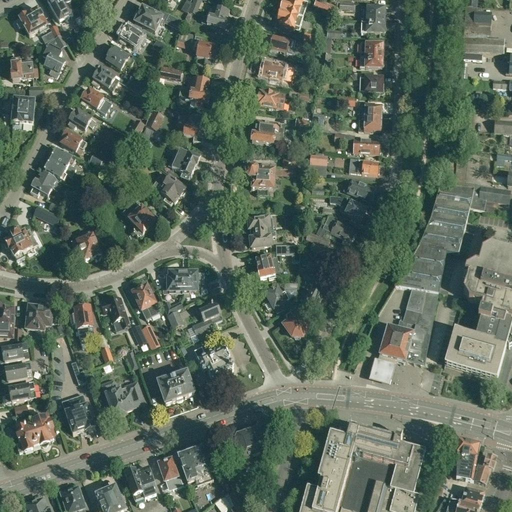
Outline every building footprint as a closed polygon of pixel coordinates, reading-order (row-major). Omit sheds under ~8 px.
[(60,25),(73,17),(71,13),(69,9),(71,7),(67,0),(65,2),(63,0),(53,0),(47,3),(56,20),(57,19),(60,25)] [(196,0),(194,5),(190,14),(195,16),(201,2),(196,0)] [(284,4),(281,13),(303,20),(308,5),(303,3),(294,0),(291,0),(291,2),(288,1),(286,5),(284,4)] [(477,9),(477,0),(465,0),(465,9),(477,9)] [(314,7),(323,10),(325,4),(316,1),(314,7)] [(464,36),(490,38),(491,15),(475,14),(475,9),(465,9),(464,36)] [(30,13),(30,16),(27,17),(19,22),(20,22),(16,24),(20,31),(24,29),(29,39),(39,34),(40,35),(48,30),(38,11),(37,12),(34,10),(30,13)] [(215,34),(222,36),(223,32),(225,32),(227,24),(229,15),(214,11),(214,12),(209,10),(207,16),(209,17),(208,19),(209,20),(207,27),(216,30),(215,34)] [(367,23),(384,24),(384,17),(385,15),(386,13),(385,12),(385,11),(362,10),(362,20),(367,20),(367,23)] [(140,17),(138,16),(135,23),(136,23),(135,25),(155,35),(160,26),(162,27),(164,22),(162,21),(162,20),(143,11),(140,17)] [(303,20),(281,13),(278,21),(281,22),(279,26),(282,27),(282,30),(293,33),(294,31),(299,33),(303,20)] [(172,18),(169,25),(182,32),(185,25),(172,18)] [(384,29),(384,24),(367,23),(367,25),(362,25),(361,35),(384,36),(384,35),(385,34),(385,31),(384,29)] [(61,37),(55,27),(49,31),(55,41),(61,37)] [(65,43),(71,39),(65,29),(59,32),(65,43)] [(128,44),(136,50),(139,45),(143,48),(146,43),(143,40),(143,39),(129,30),(126,34),(121,40),(122,41),(120,45),(125,48),(128,44)] [(202,41),(196,39),(196,38),(181,33),(176,47),(193,52),(198,54),(197,60),(205,62),(204,67),(212,69),(213,64),(214,64),(217,62),(218,58),(216,56),(216,55),(217,50),(200,47),(202,41)] [(304,42),(315,45),(317,46),(318,38),(305,35),(303,42),(304,42)] [(60,50),(66,47),(61,38),(55,41),(60,50)] [(287,56),(295,58),(297,51),(294,50),(295,43),(284,40),(283,42),(274,39),(270,52),(287,56)] [(321,55),(330,56),(332,40),(326,40),(321,55)] [(463,55),(503,57),(504,42),(463,40),(463,55)] [(160,50),(165,53),(168,47),(162,45),(160,50)] [(361,46),(360,58),(383,59),(383,47),(361,46)] [(43,67),(45,69),(52,73),(50,77),(57,81),(59,77),(60,77),(65,65),(59,62),(62,56),(60,55),(49,49),(43,59),(43,67)] [(107,64),(121,73),(126,66),(129,68),(133,63),(129,60),(130,60),(115,50),(113,54),(112,54),(108,61),(107,64)] [(320,73),(330,73),(331,57),(321,56),(320,73)] [(383,59),(360,58),(360,70),(382,71),(382,70),(384,69),(384,65),(383,64),(383,59)] [(21,65),(12,66),(13,75),(11,75),(13,84),(33,81),(33,80),(38,80),(38,72),(32,72),(32,64),(21,66),(21,65)] [(263,78),(286,83),(287,78),(289,78),(290,73),(283,72),(284,69),(265,65),(263,78)] [(315,69),(303,66),(301,74),(313,76),(315,69)] [(160,80),(179,84),(181,75),(162,71),(160,80)] [(100,86),(112,94),(119,84),(116,82),(116,81),(101,72),(99,77),(98,76),(94,83),(92,86),(98,90),(100,86)] [(146,92),(147,89),(148,87),(131,78),(129,83),(146,92)] [(360,81),(360,94),(365,95),(368,95),(368,97),(373,97),(373,95),(381,96),(381,94),(383,93),(383,89),(382,88),(382,82),(366,81),(360,81)] [(195,109),(203,110),(204,105),(208,106),(210,97),(210,96),(212,85),(194,82),(194,84),(189,83),(188,90),(189,90),(189,93),(187,93),(185,102),(196,104),(195,109)] [(145,93),(146,92),(129,83),(126,88),(150,103),(153,98),(145,93)] [(493,90),(507,92),(508,84),(493,83),(493,90)] [(41,89),(33,89),(29,89),(29,102),(43,102),(43,89),(41,89)] [(83,104),(80,107),(86,111),(88,107),(97,113),(100,108),(104,110),(107,105),(104,102),(89,93),(87,97),(86,97),(82,103),(83,104)] [(257,103),(258,105),(257,109),(283,113),(285,98),(260,94),(259,98),(258,98),(257,103)] [(12,126),(13,126),(12,131),(21,133),(22,127),(23,127),(24,127),(33,128),(35,105),(14,102),(12,126)] [(492,111),(498,112),(499,105),(492,105),(482,104),(482,110),(492,111)] [(365,117),(365,121),(381,121),(381,116),(382,114),(383,111),(381,110),(381,109),(374,108),(374,107),(365,106),(365,107),(359,106),(359,117),(365,117)] [(153,113),(152,116),(151,115),(146,128),(154,132),(158,134),(165,119),(153,113)] [(71,124),(69,128),(74,132),(76,128),(85,133),(88,128),(92,131),(96,125),(92,123),(92,122),(77,114),(75,118),(74,117),(70,124),(71,124)] [(311,134),(323,135),(324,118),(313,116),(311,134)] [(458,128),(459,128),(469,129),(471,117),(460,116),(458,128)] [(193,145),(202,147),(202,142),(203,142),(204,134),(204,133),(205,122),(189,120),(183,119),(179,118),(177,129),(185,130),(184,139),(193,141),(193,145)] [(296,129),(309,131),(310,124),(297,121),(296,129)] [(381,126),(381,121),(365,121),(365,124),(359,124),(358,134),(364,135),(373,135),(373,134),(380,134),(380,132),(382,131),(382,127),(381,126)] [(137,122),(129,135),(137,140),(145,127),(137,122)] [(252,145),(273,148),(273,145),(282,146),(285,128),(279,128),(279,127),(256,123),(254,136),(253,136),(252,145)] [(511,125),(495,124),(494,136),(511,137),(511,125)] [(160,144),(163,137),(146,129),(139,144),(146,148),(150,139),(160,144)] [(63,143),(61,147),(76,156),(80,158),(87,147),(83,144),(67,135),(63,135),(61,139),(63,143)] [(335,145),(345,146),(346,137),(336,136),(335,145)] [(359,143),(358,157),(379,158),(379,156),(381,154),(381,151),(379,150),(379,145),(370,144),(370,143),(364,143),(359,143)] [(127,161),(133,151),(128,148),(121,158),(127,161)] [(170,170),(172,171),(181,175),(181,176),(183,176),(181,180),(189,183),(190,180),(192,180),(196,169),(199,161),(180,153),(179,154),(174,151),(171,157),(175,158),(173,162),(170,170)] [(51,163),(74,175),(76,171),(73,169),(76,163),(72,161),(56,152),(53,153),(52,155),(52,157),(53,160),(51,163)] [(454,185),(465,187),(466,169),(468,153),(458,152),(456,168),(454,185)] [(312,168),(329,169),(330,159),(313,157),(312,168)] [(94,158),(91,164),(100,169),(103,163),(94,158)] [(363,164),(359,163),(351,162),(349,176),(357,177),(377,178),(379,176),(380,172),(378,171),(379,166),(370,165),(370,163),(363,163),(363,164)] [(74,175),(51,163),(49,167),(49,166),(46,167),(44,171),(45,174),(64,184),(68,178),(72,180),(74,175)] [(295,173),(296,163),(284,163),(283,173),(295,173)] [(275,178),(276,173),(272,172),(272,171),(270,171),(269,169),(266,169),(264,170),(264,172),(250,171),(248,174),(247,180),(249,182),(252,182),(252,193),(258,193),(257,199),(268,199),(269,194),(275,194),(275,178)] [(162,176),(152,190),(167,201),(164,204),(171,209),(173,206),(175,207),(180,200),(181,200),(184,200),(186,195),(186,192),(170,180),(169,181),(162,176)] [(31,196),(38,200),(40,196),(48,200),(53,191),(57,194),(60,188),(56,185),(41,177),(37,185),(37,184),(32,192),(33,193),(31,196)] [(122,184),(132,192),(137,186),(127,178),(122,184)] [(343,194),(355,199),(371,205),(371,204),(371,203),(373,204),(374,199),(373,199),(375,193),(368,190),(365,189),(365,188),(360,185),(360,186),(352,183),(352,184),(348,182),(343,194)] [(404,274),(395,290),(412,294),(404,323),(400,322),(397,332),(388,330),(379,359),(394,363),(406,366),(406,365),(424,370),(436,307),(442,275),(446,256),(458,258),(465,233),(470,212),(475,189),(465,187),(454,186),(441,184),(440,189),(437,200),(434,212),(432,217),(431,221),(429,226),(427,230),(426,235),(423,239),(419,250),(416,255),(413,259),(410,264),(407,269),(404,274)] [(510,195),(482,191),(482,189),(476,189),(470,212),(488,215),(489,204),(509,206),(510,195)] [(343,210),(346,203),(347,201),(330,200),(330,206),(336,206),(343,210)] [(346,203),(343,210),(340,215),(360,225),(361,223),(363,223),(365,220),(363,218),(366,213),(351,205),(346,203)] [(138,240),(141,240),(150,231),(150,232),(153,232),(157,229),(157,226),(135,204),(123,215),(137,230),(134,233),(134,236),(138,240)] [(51,205),(48,211),(59,216),(62,210),(51,205)] [(299,206),(294,210),(296,216),(304,216),(304,207),(299,206)] [(38,210),(34,218),(56,229),(60,220),(38,210)] [(322,217),(332,219),(333,213),(323,211),(322,217)] [(249,231),(250,237),(274,234),(272,221),(268,222),(268,221),(263,222),(263,220),(258,221),(258,222),(249,223),(249,225),(247,226),(248,230),(249,231)] [(347,228),(338,223),(331,220),(330,220),(329,220),(329,221),(327,225),(323,223),(317,236),(320,238),(319,239),(309,235),(306,242),(327,250),(329,243),(322,241),(323,239),(329,241),(331,236),(344,242),(342,246),(348,249),(350,245),(351,244),(353,244),(354,241),(353,239),(356,234),(347,229),(347,228)] [(32,237),(30,234),(29,233),(25,235),(19,238),(18,236),(14,238),(11,240),(12,242),(5,245),(4,248),(6,252),(10,253),(14,261),(14,260),(17,264),(25,260),(23,256),(37,248),(32,237)] [(100,262),(101,259),(93,238),(91,234),(83,237),(85,242),(77,245),(85,265),(93,262),(96,263),(100,262)] [(275,234),(274,234),(250,237),(251,244),(249,245),(250,248),(251,249),(252,251),(271,249),(270,240),(276,239),(275,234)] [(310,252),(317,255),(325,259),(323,264),(337,272),(343,260),(319,249),(313,246),(310,252)] [(281,257),(292,257),(293,257),(293,255),(299,255),(299,247),(283,248),(276,248),(276,257),(281,256),(281,257)] [(510,326),(511,323),(511,248),(509,250),(508,254),(506,253),(507,249),(500,247),(498,250),(491,248),(482,254),(478,267),(475,266),(465,272),(464,276),(468,278),(467,279),(464,279),(461,286),(465,288),(463,294),(468,304),(481,308),(477,322),(480,322),(475,341),(504,349),(506,351),(508,350),(509,349),(511,348),(509,344),(510,344),(511,343),(511,342),(511,326),(510,326)] [(275,279),(281,277),(277,261),(271,262),(271,260),(256,263),(258,273),(256,274),(258,280),(260,281),(260,282),(269,280),(269,282),(275,281),(275,279)] [(306,272),(318,279),(321,273),(314,269),(315,267),(310,264),(306,272)] [(302,280),(314,286),(317,280),(305,274),(302,280)] [(176,294),(183,294),(182,275),(170,276),(170,281),(168,281),(168,290),(164,290),(164,298),(170,298),(170,297),(176,297),(176,294)] [(182,275),(183,294),(183,296),(189,296),(188,294),(197,294),(197,286),(205,286),(204,277),(197,277),(197,275),(182,275)] [(151,299),(147,290),(142,292),(141,291),(138,293),(137,295),(133,297),(142,316),(146,323),(152,320),(160,316),(154,305),(155,303),(154,300),(151,299)] [(277,315),(284,312),(281,307),(289,302),(285,294),(280,296),(277,291),(266,298),(274,311),(275,311),(277,315)] [(301,309),(314,316),(315,314),(316,315),(318,310),(317,309),(322,300),(309,293),(309,294),(304,292),(302,297),(306,299),(301,309)] [(122,329),(123,332),(130,330),(128,327),(129,327),(121,302),(114,304),(114,303),(107,305),(107,307),(102,309),(104,317),(109,315),(113,326),(120,323),(122,329)] [(173,316),(171,309),(169,305),(163,308),(167,318),(173,316)] [(171,309),(173,316),(183,311),(180,305),(171,309)] [(197,338),(213,331),(209,322),(220,318),(215,305),(208,308),(209,309),(199,313),(204,324),(193,329),(197,338)] [(15,344),(21,345),(21,333),(15,333),(13,333),(14,310),(4,310),(4,307),(0,306),(0,339),(13,340),(15,340),(15,344)] [(35,343),(37,342),(41,311),(29,310),(27,325),(26,326),(26,330),(27,330),(26,332),(36,333),(35,343)] [(75,314),(76,319),(71,320),(72,328),(77,327),(79,342),(80,341),(81,346),(98,343),(96,330),(93,330),(90,311),(89,311),(88,310),(85,311),(84,312),(75,314)] [(53,312),(41,311),(37,342),(39,342),(43,341),(45,329),(51,330),(53,312)] [(173,331),(183,327),(178,314),(168,319),(173,331)] [(292,340),(303,340),(309,328),(293,320),(290,315),(286,318),(287,321),(286,323),(287,325),(283,327),(292,340)] [(140,349),(147,345),(139,329),(132,332),(140,349)] [(142,332),(146,340),(152,352),(159,349),(153,336),(150,329),(142,332)] [(504,349),(475,341),(455,336),(447,368),(496,381),(504,349)] [(27,348),(2,353),(0,353),(0,367),(5,366),(5,367),(23,363),(29,362),(27,348)] [(106,366),(113,364),(109,351),(101,354),(106,366)] [(215,355),(206,360),(202,352),(194,355),(199,364),(198,364),(204,376),(207,374),(212,384),(213,383),(216,389),(224,385),(221,379),(222,379),(221,378),(229,374),(232,375),(234,371),(230,370),(228,364),(230,363),(229,362),(230,358),(228,355),(225,354),(225,353),(216,357),(215,355)] [(139,371),(136,365),(132,354),(126,356),(130,367),(133,373),(139,371)] [(396,370),(375,364),(371,378),(369,385),(390,390),(392,383),(396,370)] [(79,387),(87,385),(83,374),(79,376),(75,365),(71,367),(79,387)] [(27,383),(33,382),(30,368),(5,373),(6,378),(3,378),(1,381),(2,385),(5,387),(27,383)] [(183,403),(183,402),(195,398),(187,376),(185,371),(173,375),(175,380),(158,386),(166,408),(177,404),(178,405),(179,405),(180,405),(181,405),(182,404),(183,403)] [(133,410),(144,407),(137,387),(126,391),(120,393),(119,393),(117,394),(114,384),(101,388),(104,394),(110,392),(111,395),(106,397),(114,419),(116,419),(117,421),(125,419),(124,416),(134,412),(133,410)] [(37,405),(36,401),(34,388),(9,392),(10,398),(5,399),(6,407),(12,406),(12,407),(28,403),(29,407),(37,405)] [(61,405),(63,409),(73,439),(85,434),(85,435),(95,432),(87,408),(83,398),(61,405)] [(16,419),(29,416),(27,408),(14,411),(16,419)] [(40,449),(41,448),(41,449),(42,450),(43,450),(44,450),(45,450),(46,449),(46,448),(47,448),(47,447),(47,446),(47,445),(54,443),(51,434),(53,433),(49,420),(32,425),(33,428),(40,448),(40,449)] [(32,451),(40,448),(33,428),(26,430),(25,429),(23,425),(16,428),(17,433),(19,439),(17,439),(19,444),(20,444),(21,446),(16,448),(19,457),(24,455),(25,456),(33,453),(32,451)] [(402,438),(397,436),(396,437),(395,440),(393,447),(389,446),(390,443),(367,437),(361,427),(358,429),(358,430),(357,431),(348,429),(346,437),(340,435),(338,441),(330,439),(318,485),(321,485),(318,495),(308,492),(304,506),(305,506),(303,511),(423,511),(424,509),(417,508),(419,499),(412,497),(420,467),(422,467),(426,453),(401,446),(402,442),(403,439),(403,438),(402,438)] [(259,470),(255,460),(267,456),(267,455),(270,454),(271,452),(271,451),(269,446),(266,444),(263,445),(259,436),(260,436),(259,435),(258,434),(256,433),(254,433),(255,434),(250,435),(243,437),(243,438),(238,439),(237,439),(237,440),(235,443),(235,444),(236,444),(243,463),(242,463),(242,464),(243,464),(246,474),(255,471),(259,470)] [(475,471),(480,447),(468,444),(468,445),(457,442),(457,452),(456,452),(456,455),(457,456),(457,457),(456,481),(473,484),(475,471)] [(179,459),(178,459),(188,487),(195,484),(197,490),(213,484),(201,451),(200,452),(193,455),(193,454),(187,456),(187,457),(179,459)] [(492,474),(496,463),(487,460),(486,463),(481,462),(477,474),(478,474),(475,485),(485,488),(490,473),(492,474)] [(171,488),(172,492),(183,489),(177,472),(175,473),(171,462),(166,464),(165,463),(161,464),(160,466),(159,466),(163,478),(162,478),(163,483),(164,482),(165,484),(166,484),(168,489),(171,488)] [(126,478),(127,480),(136,505),(138,504),(145,501),(145,502),(156,498),(154,491),(155,490),(148,471),(136,476),(135,475),(134,475),(134,474),(132,473),(131,472),(127,474),(127,475),(126,477),(126,478)] [(229,484),(234,495),(239,492),(234,482),(229,484)] [(105,494),(112,511),(125,511),(123,504),(125,504),(122,498),(120,499),(116,490),(116,489),(115,489),(108,493),(108,492),(105,494)] [(461,507),(477,511),(479,511),(484,497),(465,492),(464,496),(462,496),(461,501),(463,501),(461,507)] [(84,511),(85,511),(78,493),(70,495),(67,494),(64,495),(62,498),(61,498),(65,510),(64,511),(84,511)] [(112,511),(105,494),(103,494),(96,498),(96,497),(95,498),(96,499),(100,507),(98,508),(99,511),(112,511)] [(244,511),(236,494),(234,495),(229,497),(234,508),(235,511),(244,511)] [(216,506),(219,511),(228,511),(234,508),(229,497),(229,496),(216,506)] [(477,511),(461,507),(445,503),(438,511),(477,511)]
